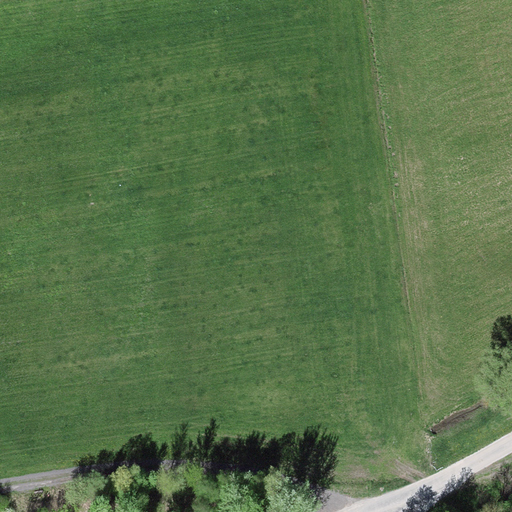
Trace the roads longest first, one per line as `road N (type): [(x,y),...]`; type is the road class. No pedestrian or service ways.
road 1 (track): [(356,510),(252,474),(0,491)]
road 2 (track): [(511,434),(356,510)]
